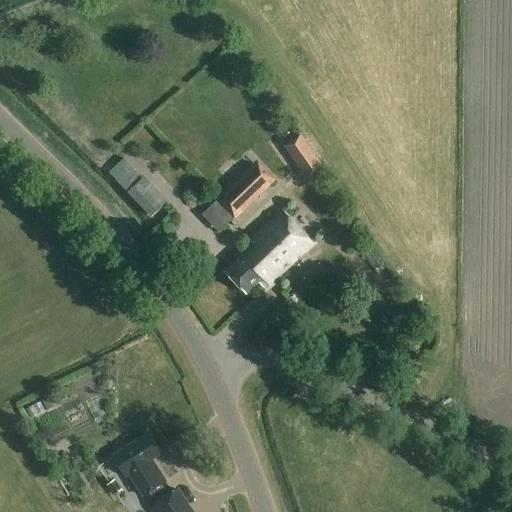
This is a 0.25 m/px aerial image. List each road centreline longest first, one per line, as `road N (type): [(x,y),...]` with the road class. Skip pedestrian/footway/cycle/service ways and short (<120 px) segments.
road 1 (tertiary): [(212,363),(127,249),(0,118)]
road 2 (unclassified): [(511,466),(295,365),(254,355),(212,363)]
road 3 (tertiary): [(261,511),(212,363)]
